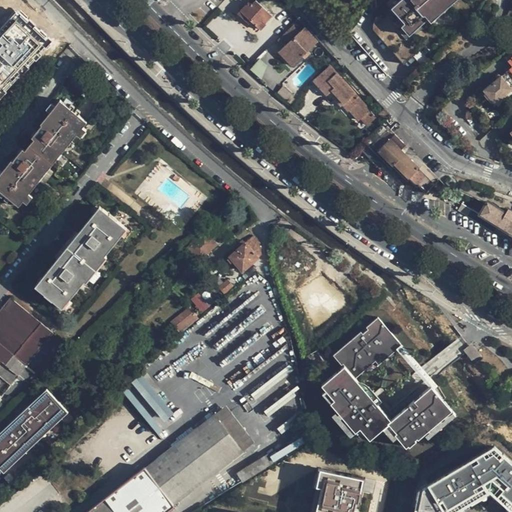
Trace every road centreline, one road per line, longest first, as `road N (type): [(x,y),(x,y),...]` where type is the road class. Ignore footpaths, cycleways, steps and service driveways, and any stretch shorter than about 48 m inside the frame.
road 1 (primary): [(106,0),(209,103),(314,189),(511,322)]
road 2 (primary): [(511,288),(324,164),(143,0)]
road 3 (residential): [(288,0),(447,157),(511,187)]
road 4 (unknown): [(411,123),(449,74),(502,34),(511,2)]
road 5 (unknown): [(388,10),(376,37),(409,94),(404,104),(388,101)]
